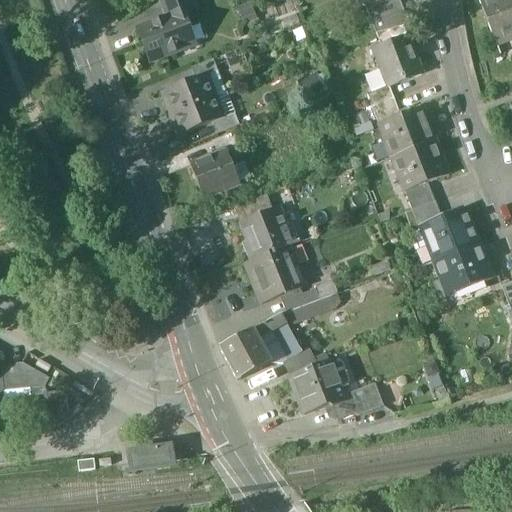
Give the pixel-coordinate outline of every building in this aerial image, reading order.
[(189,0),(160,0),(168,19),(182,14),(193,10),(189,0)] [(391,0),(377,5),(373,7),(373,5),(366,8),(372,24),(398,14),(392,0),(391,0)] [(511,39),(511,0),(491,0),(480,5),(496,46),(511,39)] [(398,14),(372,24),(376,36),(409,27),(403,12),(398,14)] [(168,19),(137,31),(150,65),(189,50),(184,36),(188,28),(182,14),(168,19)] [(408,40),(374,52),(388,88),(388,89),(390,89),(422,76),(408,40)] [(213,61),(191,70),(195,81),(206,77),(217,72),(213,61)] [(195,81),(162,94),(170,116),(215,99),(206,77),(195,81)] [(388,88),(366,96),(371,109),(394,100),(390,89),(388,89),(388,88)] [(215,99),(170,116),(179,138),(213,125),(224,121),(215,99)] [(394,100),(371,109),(377,123),(391,117),(392,122),(401,118),(394,100)] [(392,122),(378,127),(385,144),(389,143),(395,159),(436,143),(423,110),(401,118),(392,122)] [(224,121),(213,125),(217,136),(240,127),(235,116),(224,121)] [(436,143),(395,159),(401,176),(397,177),(404,194),(427,185),(449,177),(436,143)] [(227,154),(190,167),(203,201),(240,187),(227,154)] [(427,185),(405,194),(412,213),(435,204),(427,185)] [(266,198),(240,208),(246,224),(273,213),(266,198)] [(435,204),(412,213),(419,232),(421,231),(420,230),(442,221),(435,204)] [(246,224),(240,226),(248,244),(244,246),(251,264),(289,249),(282,232),(287,230),(279,211),(273,213),(246,224)] [(442,221),(420,230),(421,231),(434,264),(477,248),(479,247),(465,213),(442,221)] [(477,248),(434,264),(441,283),(447,281),(453,296),(492,281),(486,264),(483,265),(477,248)] [(251,264),(245,266),(262,307),(300,292),(292,273),(298,271),(289,249),(251,264)] [(333,285),(288,303),(292,312),(318,302),(336,294),(333,285)] [(511,285),(503,289),(511,312),(511,311),(511,285)] [(292,312),(281,317),(287,327),(288,330),(324,315),(318,302),(292,312)] [(281,317),(219,349),(237,383),(271,366),(258,342),(271,335),(287,327),(281,317)] [(287,327),(271,335),(288,363),(302,355),(288,330),(287,327)] [(333,362),(289,379),(291,385),(290,385),(298,406),(299,406),(304,418),(331,407),(332,410),(349,403),(347,397),(333,362)] [(23,366),(1,368),(2,379),(3,387),(3,393),(45,389),(49,381),(23,366)] [(374,386),(347,397),(349,403),(332,410),(337,423),(353,416),(359,419),(383,409),(374,386)] [(64,392),(46,394),(49,413),(67,411),(64,392)] [(158,453),(157,449),(130,454),(133,473),(168,467),(171,462),(169,451),(158,453)] [(111,462),(99,464),(100,470),(112,468),(111,462)]
